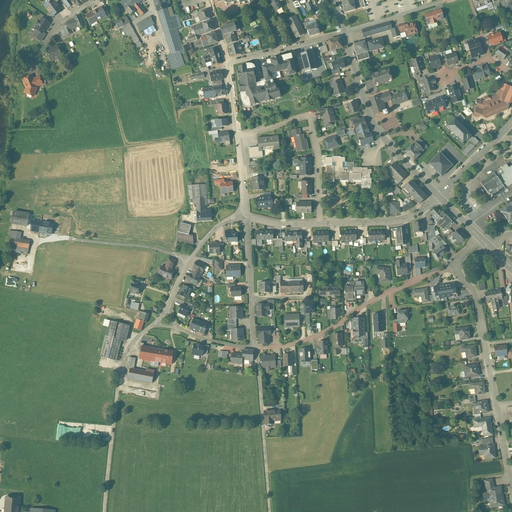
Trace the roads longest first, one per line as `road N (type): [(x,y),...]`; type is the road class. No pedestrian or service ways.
road 1 (residential): [(451,263),(315,337),(256,347)]
road 2 (unclassified): [(104,511),(118,377),(126,350),(152,325)]
road 3 (tertiary): [(344,32),(373,122),(438,195)]
road 4 (residential): [(319,223),(312,115),(239,136)]
road 5 (unclassified): [(256,347),(269,511)]
road 6 (residential): [(451,263),(475,296),(497,404)]
road 7 (residential): [(319,223),(396,221),(438,195)]
road 8 (residential): [(168,308),(202,243),(222,223),(245,216)]
